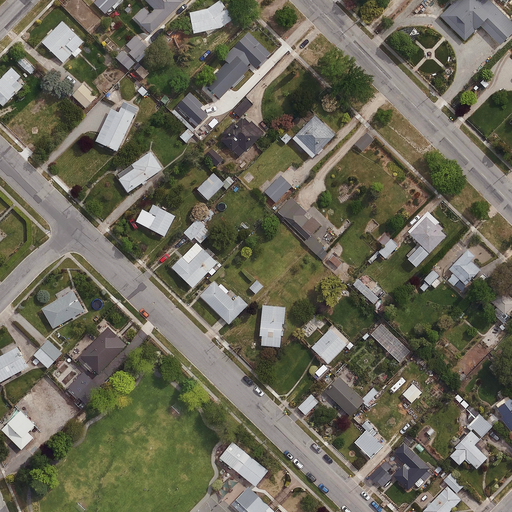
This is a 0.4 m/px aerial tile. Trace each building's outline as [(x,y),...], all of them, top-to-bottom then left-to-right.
[(97,0),(96,1),(107,12),(118,0),(97,0)] [(148,0),(155,7),(141,21),(154,34),(187,0),(148,0)] [(222,0),(212,7),(191,12),(196,35),(226,28),(238,20),(223,0),(222,0)] [(511,24),(486,0),(455,0),(438,18),(464,43),(480,27),(500,46),(511,33),(511,24)] [(64,22),(44,44),(64,63),(85,42),(64,22)] [(261,37),(236,61),(251,76),(276,52),(261,37)] [(142,40),(131,52),(142,62),(153,49),(142,40)] [(26,55),(18,62),(31,74),(38,67),(26,55)] [(12,69),(0,81),(0,99),(6,106),(28,85),(12,69)] [(264,78),(259,72),(250,81),(254,86),(264,78)] [(234,93),(241,99),(252,87),(245,81),(234,93)] [(87,83),(73,95),(87,111),(101,99),(87,83)] [(143,85),(137,91),(147,100),(152,94),(143,85)] [(247,97),(235,113),(241,118),(254,103),(247,97)] [(113,108),(97,142),(120,152),(139,109),(127,104),(123,112),(113,108)] [(247,113),(223,138),(243,157),(267,132),(247,113)] [(318,116),(298,138),(319,156),(338,135),(318,116)] [(192,125),(178,138),(185,146),(199,133),(192,125)] [(223,159),(212,148),(205,155),(216,166),(223,159)] [(152,154),(119,175),(131,193),(164,172),(152,154)] [(252,171),(244,178),(253,188),(263,178),(260,174),(257,177),(252,171)] [(214,173),(197,189),(208,200),(225,184),(214,173)] [(283,176),(267,193),(278,204),(294,187),(283,176)] [(243,187),(231,200),(240,208),(252,194),(243,187)] [(294,199),(280,214),(310,241),(324,226),(294,199)] [(252,200),(243,209),(252,218),(261,209),(252,200)] [(142,208),(135,222),(164,236),(174,215),(153,205),(150,212),(142,208)] [(197,219),(184,233),(192,240),(194,238),(200,244),(212,232),(197,219)] [(426,219),(409,237),(429,256),(447,238),(426,219)] [(401,244),(389,234),(380,244),(386,249),(381,253),(388,259),(401,244)] [(182,257),(171,269),(193,288),(217,262),(203,249),(189,263),(182,257)] [(467,251),(448,272),(465,288),(480,272),(470,262),(474,258),(467,251)] [(334,253),(328,260),(339,269),(345,262),(334,253)] [(432,267),(423,278),(431,285),(440,274),(432,267)] [(381,299),(360,278),(347,290),(368,312),(381,299)] [(257,280),(249,288),(256,294),(263,286),(257,280)] [(214,281),(200,296),(229,324),(249,305),(239,295),(234,300),(214,281)] [(486,298),(503,316),(511,306),(511,302),(498,287),(486,298)] [(73,292),(42,309),(53,329),(84,312),(73,292)] [(287,308),(263,305),(259,336),(262,337),(262,345),(284,347),(287,308)] [(383,324),(371,336),(399,364),(411,352),(383,324)] [(107,328),(80,356),(98,374),(126,345),(107,328)] [(334,329),(313,349),(329,364),(349,344),(334,329)] [(48,339),(41,347),(55,361),(62,353),(48,339)] [(18,347),(0,356),(0,383),(29,367),(18,347)] [(55,361),(41,347),(33,355),(48,368),(55,361)] [(331,371),(324,364),(315,373),(322,380),(331,371)] [(86,374),(71,389),(86,403),(101,388),(86,374)] [(337,378),(324,392),(350,418),(364,404),(337,378)] [(415,382),(403,395),(414,405),(426,391),(415,382)] [(312,395),(298,409),(308,418),(322,404),(312,395)] [(511,401),(510,398),(493,410),(510,433),(511,431),(511,401)] [(23,411),(4,430),(23,449),(36,437),(31,432),(37,425),(23,411)] [(479,415),(469,426),(482,438),(491,427),(479,415)] [(364,430),(351,443),(369,460),(382,447),(364,430)] [(466,433),(451,449),(474,470),(489,454),(466,433)] [(404,464),(393,476),(408,491),(431,468),(404,441),(392,452),(404,464)] [(272,473),(236,442),(222,459),(257,490),(272,473)] [(383,461),(368,479),(380,490),(396,472),(383,461)] [(277,511),(250,487),(232,506),(238,511),(277,511)] [(445,489),(422,511),(447,511),(458,502),(445,489)]
